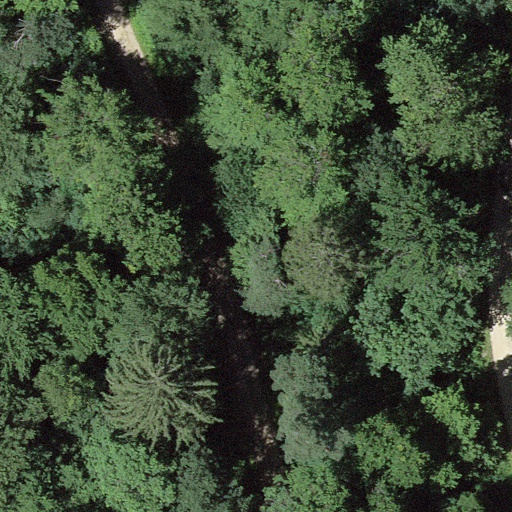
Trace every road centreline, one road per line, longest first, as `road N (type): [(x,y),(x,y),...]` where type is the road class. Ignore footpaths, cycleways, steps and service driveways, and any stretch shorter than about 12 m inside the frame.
road 1 (track): [(120,0),(258,352),(299,511)]
road 2 (track): [(511,511),(482,353),(480,259),(511,26)]
